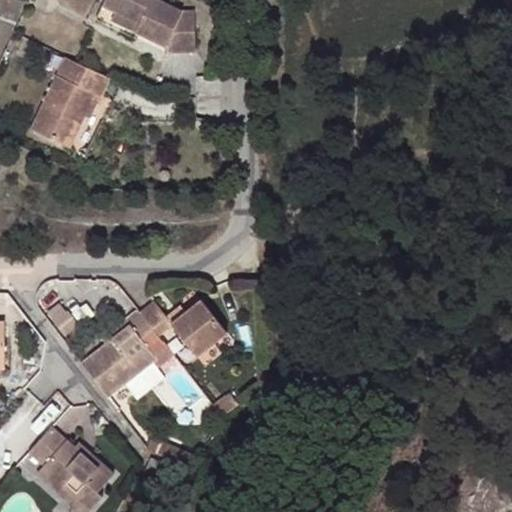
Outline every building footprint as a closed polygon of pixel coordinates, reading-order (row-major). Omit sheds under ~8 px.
[(141,24),(138,34),(166,48),(167,53),(196,52),(195,12),(184,13),(158,0),(107,0),(104,7),(118,14),(141,24)] [(114,22),(138,34),(141,24),(118,14),(114,22)] [(104,98),(113,80),(68,58),(33,130),(71,149),(98,95),(104,98)] [(156,302),(142,312),(161,337),(173,326),(198,357),(228,333),(203,300),(187,313),(174,324),(170,320),(156,302)] [(184,309),(170,320),(174,324),(187,313),(184,309)] [(109,344),(83,364),(109,398),(127,384),(154,363),(159,368),(175,355),(161,337),(142,312),(140,310),(128,319),(133,325),(109,344)] [(105,338),(109,344),(133,325),(128,319),(105,338)] [(167,378),(159,368),(154,363),(127,384),(139,400),(167,378)] [(215,406),(223,416),(239,404),(232,394),(215,406)] [(53,428),(31,453),(46,466),(40,474),(72,503),(77,498),(93,511),(105,498),(100,494),(116,475),(92,454),(88,459),(76,448),(53,428)] [(150,449),(154,450),(177,460),(182,448),(155,436),(150,449)] [(81,444),(76,448),(88,459),(92,454),(81,444)] [(177,460),(187,465),(197,455),(182,448),(177,460)] [(163,462),(153,458),(148,468),(146,472),(160,478),(167,464),(163,462)] [(77,498),(72,503),(81,511),(92,511),(93,511),(77,498)]
